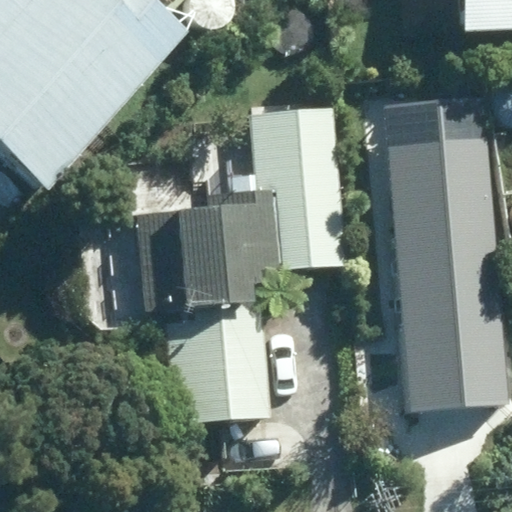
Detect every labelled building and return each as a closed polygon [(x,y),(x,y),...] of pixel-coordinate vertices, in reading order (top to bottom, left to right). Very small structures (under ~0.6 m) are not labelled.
[(0,180),(21,200),(173,37),(133,0),(8,0),(0,9),(0,180)] [(250,0),(210,0),(229,20),(250,0)] [(511,0),(432,0),(436,49),(511,45),(511,0)] [(159,436),(259,427),(248,293),(285,289),(284,280),(330,276),(318,119),(239,125),(245,201),(195,204),(196,219),(129,225),(136,325),(176,321),(176,330),(151,332),(159,436)] [(420,147),(384,149),(386,185),(422,183),(420,147)] [(500,257),(453,262),(456,295),(475,293),(480,333),(508,330),(500,257)]
